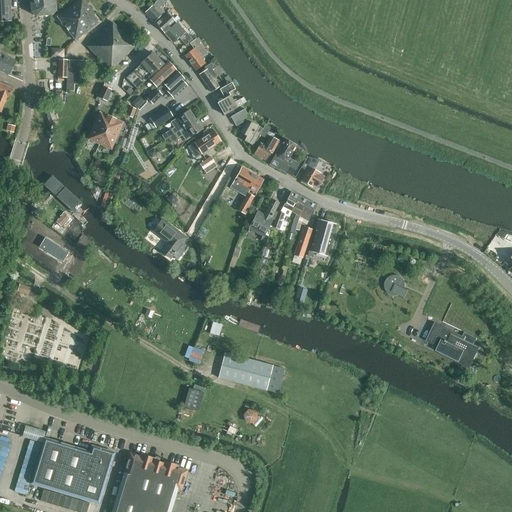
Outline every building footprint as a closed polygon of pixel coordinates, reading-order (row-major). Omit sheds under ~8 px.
[(0,0),(0,21),(10,21),(9,0),(0,0)] [(30,0),(31,12),(36,16),(52,15),(56,10),(55,0),(30,0)] [(76,41),(99,23),(98,22),(94,15),(95,14),(83,0),(79,0),(57,17),(76,41)] [(145,12),(155,22),(165,13),(159,8),(167,1),(165,0),(157,0),(155,3),(145,12)] [(177,22),(180,19),(178,16),(173,20),(167,13),(156,23),(164,32),(177,22)] [(112,70),(136,45),(112,22),(87,47),(104,64),(105,63),(112,70)] [(193,40),(177,22),(164,33),(173,43),(179,38),(186,46),(193,40)] [(196,71),(205,63),(202,58),(208,54),(196,39),(190,44),(194,49),(185,56),(196,71)] [(0,71),(9,75),(16,60),(0,53),(0,71)] [(152,76),(164,65),(153,53),(140,64),(141,64),(126,78),(137,89),(151,76),(152,76)] [(58,60),(57,78),(67,78),(68,60),(58,60)] [(84,85),(85,61),(68,60),(67,78),(66,91),(74,92),(74,85),(84,85)] [(151,77),(149,79),(157,88),(164,81),(173,73),(173,71),(176,68),(169,61),(151,77)] [(212,93),(220,87),(214,79),(217,77),(212,68),(214,67),(211,63),(205,68),(206,70),(199,74),(212,93)] [(156,89),(148,98),(154,104),(163,94),(166,91),(174,99),(187,87),(183,82),(185,80),(177,71),(174,74),(157,90),(156,89)] [(8,98),(13,88),(0,82),(0,112),(1,113),(7,98),(8,98)] [(243,104),(247,102),(244,98),(241,100),(240,99),(234,103),(229,93),(235,89),(231,83),(220,90),(223,96),(225,95),(227,97),(217,103),(224,115),(243,104)] [(107,101),(112,90),(103,86),(98,97),(107,101)] [(139,96),(131,103),(136,108),(144,101),(139,96)] [(133,118),(136,109),(130,107),(126,116),(133,118)] [(166,107),(150,118),(156,128),(173,116),(166,107)] [(236,127),(244,122),(248,115),(245,109),(231,117),(236,127)] [(167,132),(163,135),(166,139),(168,138),(170,137),(196,120),(189,110),(176,118),(171,122),(174,127),(167,132)] [(121,123),(99,113),(88,138),(110,148),(121,123)] [(170,137),(168,138),(171,143),(173,141),(182,136),(186,141),(203,130),(196,120),(170,137)] [(252,145),(261,128),(248,121),(241,133),(247,136),(244,141),(252,145)] [(13,133),(15,126),(8,124),(6,131),(13,133)] [(263,129),(260,135),(265,138),(268,132),(263,129)] [(202,154),(221,141),(213,130),(194,143),(202,154)] [(274,151),(280,141),(272,137),(266,146),(260,143),(254,154),(266,161),(272,150),(274,151)] [(292,176),(298,165),(286,158),(294,144),(285,139),(270,163),(292,176)] [(205,171),(215,163),(210,157),(200,164),(205,171)] [(317,188),(324,176),(320,174),(320,173),(314,170),(319,160),(307,157),(301,168),(306,171),(301,180),(312,187),(313,186),(317,188)] [(242,167),(234,181),(250,190),(256,193),(263,180),(258,176),(242,167)] [(121,173),(114,170),(107,190),(114,193),(121,173)] [(54,178),(45,187),(74,215),(83,206),(54,178)] [(114,193),(107,190),(100,207),(108,210),(114,193)] [(277,213),(273,227),(282,230),(284,222),(282,221),(284,215),(288,217),(291,212),(299,197),(291,192),(283,207),(281,212),(279,210),(278,213),(277,213)] [(246,215),(251,203),(254,197),(248,193),(238,211),(246,215)] [(178,200),(173,194),(166,199),(172,206),(172,205),(173,206),(177,203),(176,202),(178,200)] [(294,219),(290,233),(295,234),(298,220),(299,216),(300,217),(308,201),(299,197),(291,212),(296,214),(294,219)] [(271,219),(279,204),(271,200),(263,215),(258,212),(247,233),(250,227),(263,234),(260,240),(261,240),(272,219),(271,219)] [(308,201),(300,217),(308,221),(316,206),(308,201)] [(69,217),(64,213),(55,222),(60,227),(69,217)] [(325,254),(336,223),(318,217),(308,248),(306,252),(311,254),(312,249),(325,254)] [(177,259),(186,247),(181,243),(184,240),(180,236),(181,235),(162,220),(154,231),(168,242),(161,251),(170,258),(172,255),(177,259)] [(303,226),(294,255),(297,256),(301,257),(311,229),(303,226)] [(39,247),(63,262),(69,252),(45,238),(39,247)] [(230,262),(235,264),(240,250),(235,248),(230,262)] [(255,288),(261,270),(257,268),(251,287),(255,288)] [(400,296),(403,289),(396,286),(398,281),(390,277),(384,289),(400,296)] [(28,294),(30,288),(20,284),(18,291),(28,294)] [(302,306),(307,290),(298,288),(294,303),(302,306)] [(144,316),(154,319),(157,312),(147,309),(144,316)] [(444,333),(443,332),(445,327),(435,323),(426,341),(427,340),(438,345),(436,351),(459,362),(461,358),(472,364),(480,348),(474,345),(477,338),(465,332),(460,341),(457,339),(458,337),(445,331),(444,333)] [(225,353),(218,378),(278,394),(285,369),(225,353)] [(32,485),(67,495),(101,506),(117,453),(93,446),(91,453),(46,439),(32,485)] [(125,464),(111,511),(171,511),(178,490),(182,492),(187,472),(188,470),(187,470),(178,467),(179,465),(163,460),(163,463),(155,460),(155,458),(139,453),(139,455),(129,453),(129,452),(125,464)]
